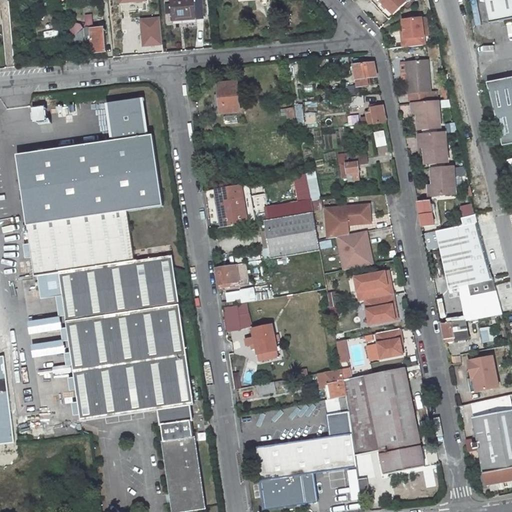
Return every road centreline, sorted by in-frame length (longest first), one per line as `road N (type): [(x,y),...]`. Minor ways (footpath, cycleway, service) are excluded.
road 1 (residential): [(463,511),(379,40)]
road 2 (residential): [(240,511),(168,67)]
road 3 (residential): [(459,64),(511,272)]
road 4 (unclassified): [(168,67),(379,40)]
road 5 (unclassified): [(0,84),(168,67)]
